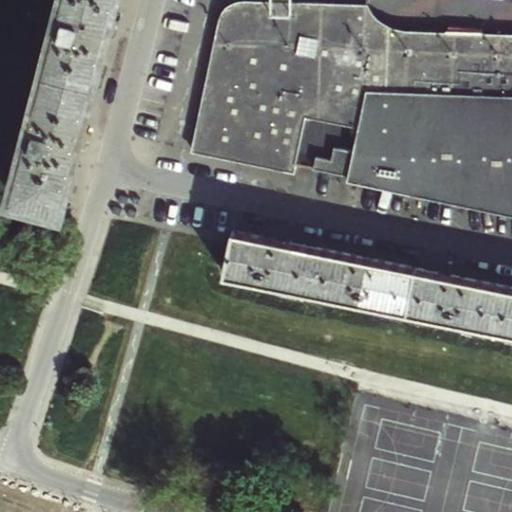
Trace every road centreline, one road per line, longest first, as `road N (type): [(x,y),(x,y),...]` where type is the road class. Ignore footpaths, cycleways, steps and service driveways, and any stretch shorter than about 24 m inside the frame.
road 1 (residential): [(511,252),(107,169)]
road 2 (residential): [(8,460),(107,169)]
road 3 (residential): [(107,169),(152,0)]
road 4 (residential): [(157,511),(8,460)]
